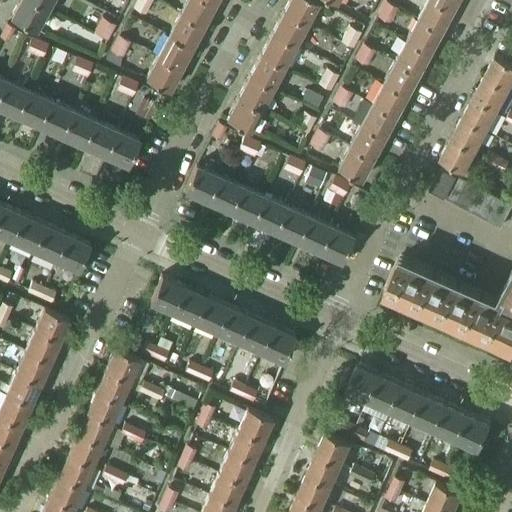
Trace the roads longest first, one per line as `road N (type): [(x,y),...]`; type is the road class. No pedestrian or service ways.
road 1 (residential): [(335,322),(391,197),(474,52),(478,0)]
road 2 (residential): [(10,511),(134,233)]
road 3 (residential): [(134,233),(253,0)]
road 4 (residential): [(335,322),(134,233)]
road 5 (residential): [(254,511),(335,322)]
road 6 (residential): [(511,405),(335,322)]
road 7 (residential): [(134,233),(0,171)]
